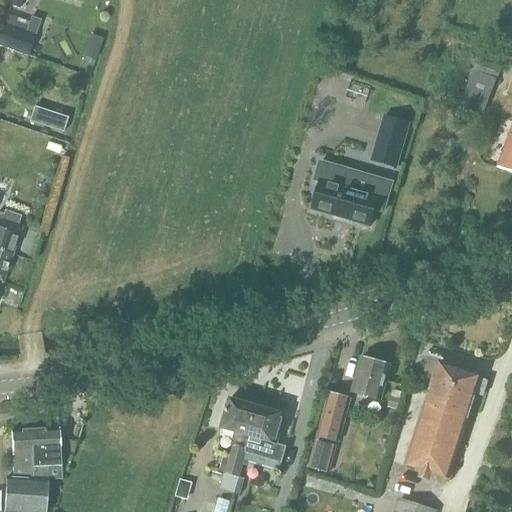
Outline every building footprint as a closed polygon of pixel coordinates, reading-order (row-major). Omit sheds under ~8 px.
[(12,0),(11,6),(26,11),(29,0),(12,0)] [(8,15),(0,37),(0,46),(30,57),(37,37),(36,37),(41,21),(31,18),(30,23),(8,15)] [(103,41),(91,36),(84,55),(96,60),(103,41)] [(467,87),(468,88),(462,104),(483,113),(496,80),(498,81),(502,68),(479,59),(475,71),(473,71),(467,87)] [(91,60),(86,74),(91,76),(96,62),(91,60)] [(511,79),(507,93),(511,94),(511,127),(497,168),(511,173),(511,79)] [(34,107),(29,122),(64,134),(69,118),(34,107)] [(385,117),(372,161),(397,169),(410,125),(385,117)] [(321,163),(316,181),(321,182),(313,211),(335,217),(335,219),(338,220),(339,218),(349,221),(348,223),(351,224),(352,222),(371,227),(376,210),(384,213),(393,184),(321,163)] [(0,251),(12,256),(22,228),(18,227),(21,218),(5,213),(4,215),(0,213),(0,251)] [(0,282),(3,284),(12,256),(0,251),(0,282)] [(382,400),(390,367),(361,359),(352,392),(382,400)] [(441,364),(407,467),(421,472),(433,476),(447,480),(475,394),(484,397),(488,382),(480,379),(481,377),(441,364)] [(351,400),(329,394),(317,438),(339,444),(344,427),(351,400)] [(230,399),(221,431),(235,435),(232,446),(234,446),(231,456),(243,460),(245,460),(247,454),(249,449),(248,449),(250,439),(253,428),(251,428),(258,407),(230,399)] [(249,449),(247,454),(282,464),(287,448),(277,446),(286,416),(258,407),(251,428),(253,428),(250,439),(248,449),(249,449)] [(33,467),(33,479),(48,480),(48,466),(61,466),(59,429),(31,431),(33,467)] [(45,511),(48,480),(33,479),(33,467),(31,431),(12,432),(14,476),(7,476),(4,511),(45,511)] [(316,441),(308,469),(328,474),(335,446),(316,441)] [(226,474),(226,475),(240,479),(245,460),(243,460),(231,456),(229,461),(230,461),(226,474)] [(224,459),(220,472),(226,474),(230,461),(229,461),(224,459)] [(214,511),(227,511),(231,502),(219,498),(214,511)] [(438,511),(439,511),(400,498),(395,511),(438,511)]
